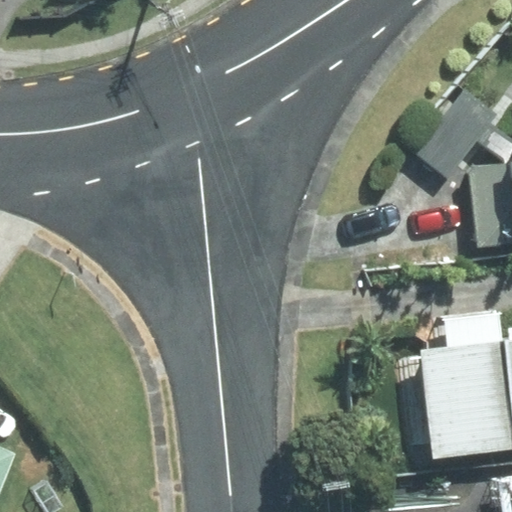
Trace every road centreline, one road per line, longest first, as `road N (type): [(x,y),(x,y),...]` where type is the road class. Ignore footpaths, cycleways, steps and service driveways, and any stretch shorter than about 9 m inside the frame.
road 1 (residential): [(231,511),(175,99)]
road 2 (residential): [(175,99),(349,0)]
road 3 (residential): [(0,129),(48,132),(175,99)]
